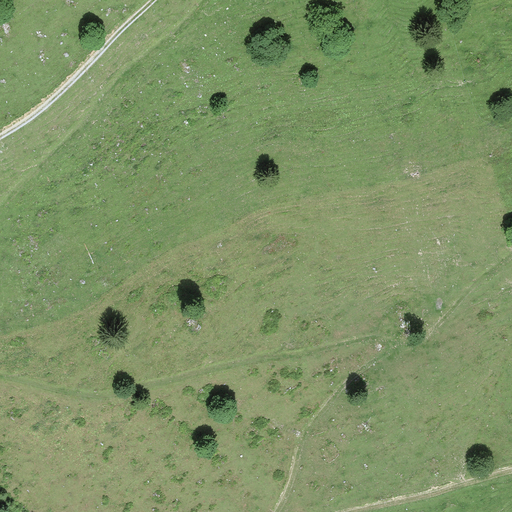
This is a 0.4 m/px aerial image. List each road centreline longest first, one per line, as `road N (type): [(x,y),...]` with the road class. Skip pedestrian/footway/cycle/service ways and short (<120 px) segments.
road 1 (track): [(283,511),(313,433),(343,393),(391,352),(389,342),(269,359),(101,398),(0,377)]
road 2 (track): [(0,217),(140,65),(216,0)]
road 3 (track): [(158,0),(59,99),(0,140)]
road 4 (track): [(511,474),(367,511)]
